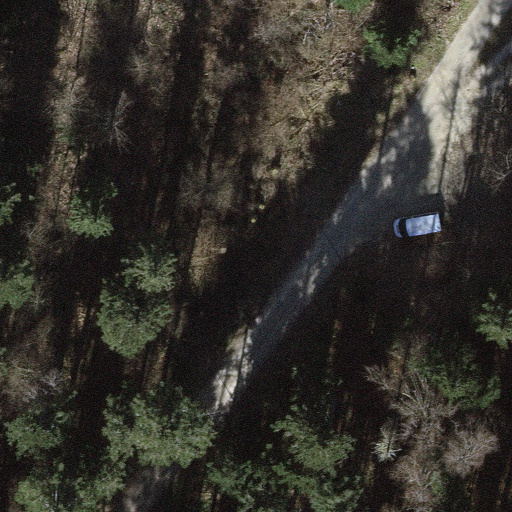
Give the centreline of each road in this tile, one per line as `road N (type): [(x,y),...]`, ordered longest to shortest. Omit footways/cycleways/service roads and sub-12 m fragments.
road 1 (track): [(136,511),(312,251),(375,173),(511,32)]
road 2 (track): [(312,251),(317,168),(356,0)]
